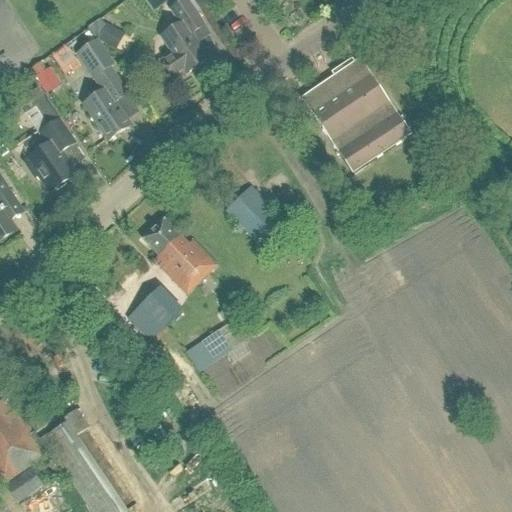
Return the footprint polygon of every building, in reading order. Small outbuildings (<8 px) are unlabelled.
[(160,40),(173,58),(170,60),(168,56),(153,67),(168,88),(185,76),(186,78),(209,62),(192,38),(205,28),(187,2),(169,14),(178,27),(160,40)] [(107,26),(99,40),(98,42),(117,52),(125,36),(107,26)] [(128,96),(110,70),(115,67),(98,41),(75,56),(93,82),(102,95),(83,109),(108,145),(131,128),(115,106),(128,96)] [(65,76),(79,66),(65,48),(51,58),(65,76)] [(353,176),(411,137),(360,61),(337,76),(301,101),(312,116),(353,176)] [(76,146),(46,102),(38,90),(23,100),(31,112),(25,116),(47,147),(23,164),(34,179),(36,177),(50,197),(77,178),(62,155),(76,146)] [(15,201),(0,179),(0,244),(17,233),(1,210),(15,201)] [(250,191),(226,214),(266,256),(291,232),(250,191)] [(187,296),(216,268),(193,243),(188,247),(164,222),(143,242),(158,258),(154,263),(187,296)] [(160,290),(128,323),(150,346),(183,313),(160,290)] [(186,356),(200,377),(253,341),(239,320),(186,356)] [(67,424),(38,444),(16,411),(13,414),(4,401),(0,403),(0,483),(3,488),(16,508),(46,487),(34,469),(52,457),(89,511),(126,511),(76,439),(89,431),(77,413),(64,421),(67,424)]
